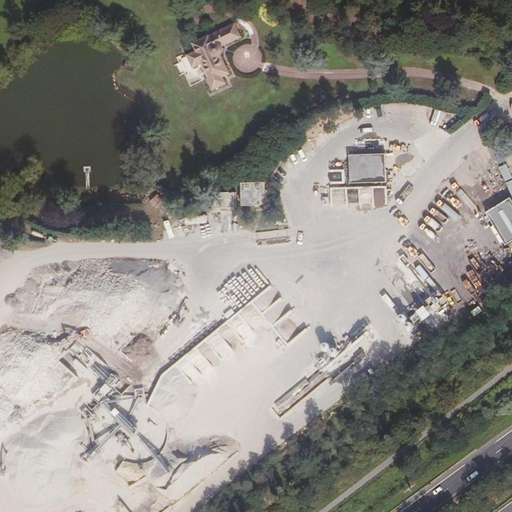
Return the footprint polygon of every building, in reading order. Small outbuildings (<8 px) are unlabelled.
[(242,34),(238,23),(195,43),(199,52),(190,57),(196,70),(205,66),(215,88),(229,82),(227,75),(232,72),(225,52),(225,49),(224,44),(242,34)] [(500,148),(493,151),(500,164),(506,161),(500,148)] [(354,184),(390,182),(388,155),(354,156),(355,162),(339,163),(340,182),(354,181),(354,184)] [(511,175),(507,165),(501,168),(507,181),(511,179),(511,175)] [(271,184),(248,184),(248,207),(267,206),(267,199),(272,199),(271,184)] [(511,197),(488,212),(508,245),(511,242),(511,197)] [(425,285),(412,274),(397,292),(410,303),(425,285)]
